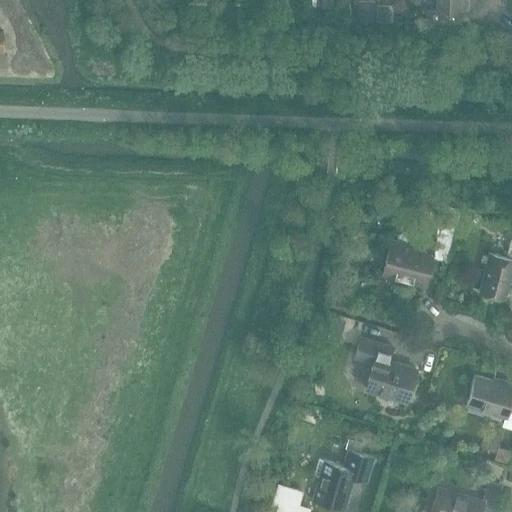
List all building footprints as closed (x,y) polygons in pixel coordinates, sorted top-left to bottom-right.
[(469,10),(469,0),(434,0),(434,8),(434,9),(458,10),(469,10)] [(424,21),(458,22),(458,10),(434,9),(434,8),(424,8),(424,21)] [(432,254),(446,258),(460,208),(444,204),(438,227),(431,251),(411,245),(413,239),(410,234),(403,232),(398,235),(396,241),(390,239),(381,272),(423,284),(432,254)] [(511,268),(511,238),(510,238),(505,257),(488,252),(477,291),(503,298),(511,268)] [(364,388),(406,401),(416,368),(389,360),(393,347),(360,336),(354,356),(373,361),(364,388)] [(511,381),(502,379),(502,382),(475,374),(466,403),(505,415),(502,424),(511,427),(511,381)] [(501,441),(511,444),(511,430),(505,429),(501,441)] [(351,476),(365,480),(372,456),(348,449),(343,466),(319,459),(314,475),(320,477),(313,499),(342,507),(351,476)] [(479,511),(481,506),(491,509),(499,484),(488,480),(482,501),(437,487),(429,511),(479,511)] [(272,511),(283,511),(288,494),(279,492),(272,511)]
